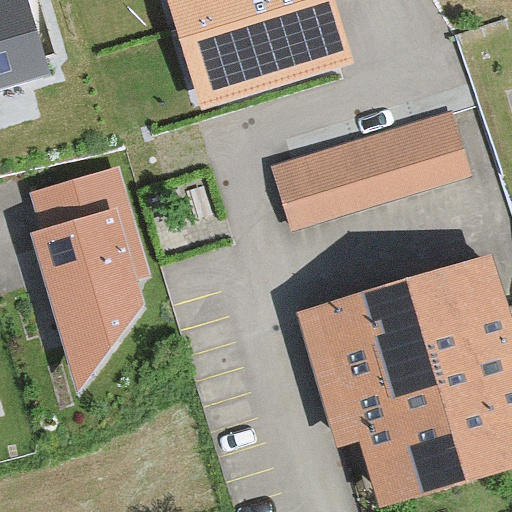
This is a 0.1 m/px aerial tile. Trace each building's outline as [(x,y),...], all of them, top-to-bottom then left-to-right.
[(24,0),(18,0),(0,6),(0,100),(51,83),(24,0)] [(159,0),(197,122),(355,73),(332,0),(159,0)] [(452,117),(274,172),(295,240),(473,185),(452,117)] [(151,281),(121,172),(30,198),(42,242),(32,244),(78,404),(145,316),(136,285),(151,281)] [(511,305),(498,263),(304,326),(364,511),(447,511),(511,491),(511,305)]
